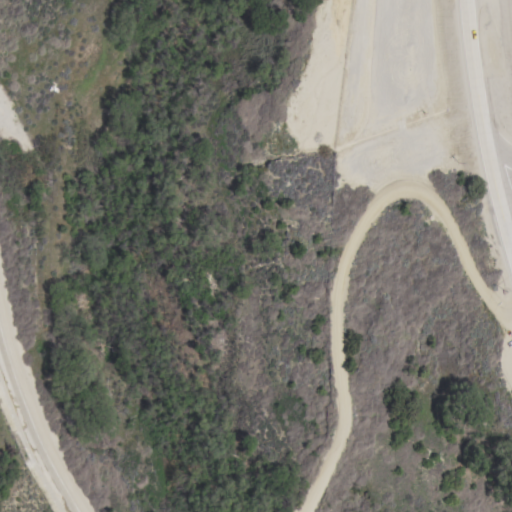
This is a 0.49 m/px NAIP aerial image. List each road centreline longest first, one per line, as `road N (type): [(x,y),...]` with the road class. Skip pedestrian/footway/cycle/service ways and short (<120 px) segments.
road 1 (residential): [(303,511),(340,446),(339,316),(348,257),(395,198),(433,201),(511,322)]
road 2 (tertiary): [(467,0),(481,110),(511,240)]
